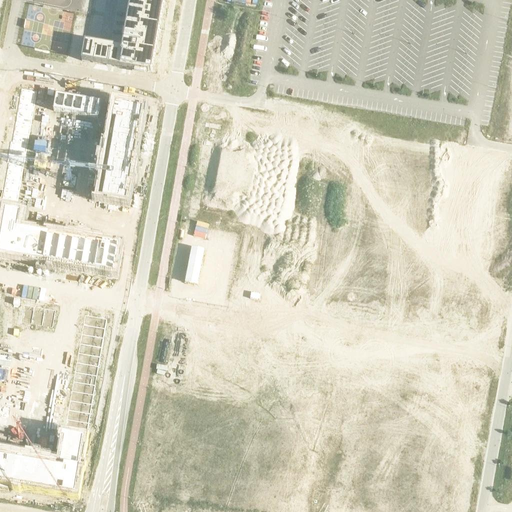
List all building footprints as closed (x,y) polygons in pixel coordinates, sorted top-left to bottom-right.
[(85,45),(82,61),(148,73),(148,72),(152,73),(164,0),(131,0),(122,52),(85,45)] [(223,0),(212,66),(230,69),(240,71),(240,70),(236,69),(248,0),(223,0)] [(328,0),(327,8),(345,11),(347,0),(346,0),(328,0)] [(438,3),(421,0),(420,0),(419,9),(437,12),(438,3)] [(437,12),(419,9),(417,19),(415,18),(415,19),(435,22),(437,12)] [(354,19),(336,16),(334,27),(352,30),(354,19)] [(435,22),(415,19),(413,29),(433,32),(435,22)] [(352,30),(334,27),(332,37),(350,40),(352,30)] [(433,32),(413,29),(411,38),(431,42),(433,32)] [(350,40),(332,37),(331,46),(348,49),(350,40)] [(431,42),(411,38),(410,48),(430,51),(431,42)] [(348,49),(331,46),(329,56),(347,59),(348,49)] [(428,61),(430,51),(410,48),(412,49),(410,58),(428,61)] [(347,59),(329,56),(327,65),(345,68),(347,59)] [(428,61),(410,58),(408,69),(418,71),(418,70),(426,71),(428,61)] [(254,117),(222,111),(230,69),(210,65),(205,96),(204,96),(203,96),(203,97),(202,97),(202,98),(201,105),(201,106),(201,107),(202,108),(203,108),(200,126),(224,130),(251,134),(254,117)] [(345,68),(327,65),(326,76),(346,79),(343,78),(345,68)] [(418,71),(416,81),(434,84),(436,73),(426,71),(418,70),(418,71)] [(346,79),(326,76),(324,86),(344,90),(346,79)] [(434,84),(416,81),(415,90),(432,93),(434,84)] [(344,90),(324,86),(322,96),(342,99),(344,90)] [(21,89),(19,98),(36,101),(37,91),(35,91),(21,89)] [(432,93),(415,90),(413,100),(431,103),(432,93)] [(57,95),(54,111),(63,113),(66,96),(57,95)] [(66,96),(63,113),(72,115),(75,98),(66,97),(66,96)] [(342,99),(322,96),(320,105),(340,109),(342,99)] [(19,98),(18,107),(34,110),(36,101),(19,98)] [(75,98),(72,115),(81,116),(84,100),(75,98)] [(84,100),(81,116),(90,118),(92,101),(84,100)] [(411,111),(429,114),(431,103),(413,100),(411,111)] [(92,101),(90,118),(99,119),(99,115),(101,103),(92,101)] [(97,197),(97,198),(107,200),(127,204),(128,196),(126,196),(128,184),(130,184),(133,170),(131,170),(133,158),(135,159),(137,146),(135,145),(137,134),(139,134),(143,110),(137,109),(116,105),(114,113),(114,116),(111,116),(97,197)] [(340,109),(320,105),(319,115),(336,118),(338,109),(340,109)] [(18,107),(16,116),(33,118),(34,110),(18,107)] [(259,110),(256,127),(267,129),(270,112),(259,110)] [(511,112),(498,110),(497,116),(502,117),(498,139),(409,123),(404,153),(511,172),(511,112)] [(270,112),(267,129),(275,131),(278,113),(270,112)] [(278,113),(275,131),(284,132),(287,115),(278,113)] [(298,117),(287,115),(284,132),(295,134),(298,117)] [(336,118),(319,115),(317,124),(335,127),(336,118)] [(16,116),(15,124),(31,127),(33,118),(16,116)] [(15,124),(13,133),(30,136),(31,127),(15,124)] [(325,137),(333,138),(335,127),(317,124),(315,138),(324,139),(325,137)] [(10,142),(28,145),(30,136),(13,133),(12,142),(10,142)] [(10,142),(8,152),(26,156),(28,145),(10,142)] [(8,152),(6,163),(24,166),(26,156),(8,152)] [(6,163),(8,164),(6,172),(23,175),(24,166),(6,163)] [(239,164),(236,182),(247,184),(250,166),(239,164)] [(250,166),(247,184),(256,185),(259,168),(250,166)] [(256,185),(266,187),(269,169),(259,168),(256,185)] [(266,187),(277,189),(280,171),(269,169),(266,187)] [(6,172),(5,181),(21,184),(23,175),(6,172)] [(307,176),(297,174),(295,188),(312,191),(314,180),(306,178),(307,176)] [(5,181),(3,190),(20,193),(21,184),(5,181)] [(311,201),(312,191),(295,188),(293,198),(311,201)] [(3,190),(2,199),(13,201),(18,202),(20,193),(3,190)] [(424,197),(421,215),(432,217),(435,199),(424,197)] [(309,211),(311,201),(293,198),(291,208),(309,211)] [(394,199),(394,201),(386,200),(384,211),(401,214),(404,201),(394,199)] [(432,217),(441,219),(444,201),(435,199),(432,217)] [(107,200),(106,210),(126,213),(125,213),(127,204),(107,200)] [(441,219),(449,220),(453,202),(444,201),(441,219)] [(460,222),(463,204),(453,202),(449,220),(460,222)] [(307,220),(309,211),(291,208),(290,217),(310,221),(310,220),(307,220)] [(106,210),(104,219),(124,223),(126,213),(106,210)] [(510,212),(493,210),(492,221),(508,224),(510,212)] [(400,224),(401,214),(384,211),(382,220),(400,224)] [(6,212),(0,247),(0,255),(44,263),(114,276),(119,248),(108,246),(109,244),(108,244),(49,233),(48,239),(18,234),(21,216),(21,215),(6,212)] [(308,230),(310,221),(290,217),(288,227),(308,230)] [(104,219),(102,229),(122,232),(124,223),(104,219)] [(398,233),(400,224),(382,220),(380,230),(398,233)] [(508,224),(492,221),(490,230),(506,232),(508,224)] [(306,240),(308,230),(288,227),(286,236),(306,240)] [(102,229),(101,239),(109,240),(120,242),(121,240),(122,232),(102,229)] [(396,242),(398,233),(380,230),(379,239),(376,238),(376,239),(396,242)] [(506,232),(490,230),(488,238),(505,241),(506,232)] [(306,240),(286,236),(285,246),(302,249),(304,240),(306,240)] [(505,241),(488,238),(487,247),(503,250),(505,241)] [(395,252),(396,242),(376,239),(375,248),(395,252)] [(283,257),(300,260),(302,249),(285,246),(283,257)] [(503,250),(487,247),(485,256),(502,259),(503,250)] [(393,263),(395,252),(375,248),(373,259),(393,263)] [(502,259),(485,256),(484,265),(500,268),(502,259)] [(290,261),(272,258),(270,269),(288,272),(290,261)] [(391,273),(393,263),(373,259),(371,270),(391,273)] [(500,268),(484,265),(482,274),(499,277),(500,268)] [(286,282),(288,272),(270,269),(269,279),(286,282)] [(389,284),(391,273),(371,270),(373,271),(371,281),(389,284)] [(497,286),(499,277),(482,274),(481,283),(497,286)] [(285,291),(286,282),(269,279),(267,288),(285,291)] [(387,293),(389,284),(371,281),(370,290),(387,293)] [(479,292),(496,295),(497,286),(481,283),(479,292)] [(275,301),(283,302),(285,291),(267,288),(265,302),(274,303),(275,301)] [(386,303),(387,293),(370,290),(368,300),(386,303)] [(384,312),(386,303),(368,300),(366,309),(384,312)] [(23,306),(20,323),(31,325),(34,307),(23,305),(23,306)] [(34,307),(31,325),(42,327),(45,309),(34,307)] [(45,309),(42,327),(53,329),(56,311),(45,309)] [(372,324),(382,326),(384,312),(366,309),(364,320),(373,322),(372,324)] [(85,315),(83,325),(106,329),(107,319),(89,316),(85,315)] [(83,325),(81,334),(104,338),(106,329),(83,325)] [(172,331),(164,329),(160,354),(162,354),(142,465),(170,470),(172,456),(189,359),(203,361),(207,337),(172,331)] [(81,334),(80,344),(102,348),(104,338),(81,334)] [(80,344),(78,353),(101,357),(102,348),(80,344)] [(227,345),(216,344),(213,361),(224,363),(227,345)] [(236,347),(227,345),(224,363),(233,365),(236,347)] [(244,349),(236,347),(233,365),(241,366),(244,349)] [(241,366),(252,368),(255,350),(244,349),(241,366)] [(78,353),(76,363),(99,367),(101,357),(78,353)] [(292,371),(294,360),(286,358),(286,356),(277,354),(275,368),(292,371)] [(76,363),(75,373),(97,376),(99,367),(76,363)] [(356,367),(354,378),(372,381),(374,370),(356,367)] [(291,380),(292,371),(275,368),(273,377),(291,380)] [(396,370),(392,388),(403,390),(406,372),(396,370)] [(406,372),(403,390),(412,391),(416,373),(406,372)] [(75,373),(73,382),(96,386),(97,376),(75,373)] [(416,373),(412,391),(422,393),(425,375),(416,373)] [(425,375),(422,393),(433,395),(436,377),(425,375)] [(291,380),(273,377),(271,388),(291,391),(289,390),(291,380)] [(354,378),(353,387),(371,390),(372,381),(354,378)] [(433,491),(431,504),(458,508),(479,393),(475,392),(477,384),(452,380),(448,404),(452,405),(436,492),(433,491)] [(73,382),(71,392),(94,396),(96,386),(73,382)] [(353,387),(351,397),(369,400),(371,390),(353,387)] [(289,402),(291,391),(271,388),(269,398),(289,402)] [(71,392),(70,401),(92,405),(94,396),(71,392)] [(351,397),(349,406),(367,409),(369,400),(351,397)] [(288,411),(289,402),(269,398),(267,408),(288,411)] [(70,401),(68,411),(91,415),(92,405),(70,401)] [(349,406),(348,416),(366,419),(367,409),(349,406)] [(286,421),(288,411),(267,408),(266,417),(286,421)] [(68,411),(66,420),(89,424),(91,415),(68,411)] [(348,416),(346,425),(364,428),(366,419),(348,416)] [(282,430),(283,421),(286,421),(266,417),(264,427),(271,428),(282,430)] [(66,420),(65,430),(81,433),(87,434),(89,424),(66,420)] [(346,425),(344,434),(362,438),(364,428),(346,425)] [(280,439),(282,430),(264,427),(263,436),(280,439)] [(344,434),(343,444),(361,447),(362,438),(344,434)] [(279,449),(280,439),(263,436),(261,446),(279,449)] [(0,483),(57,493),(58,494),(76,497),(80,470),(81,469),(79,469),(84,439),(80,439),(68,437),(68,438),(69,438),(65,464),(0,452),(0,483)] [(343,444),(341,453),(359,457),(361,447),(343,444)] [(277,458),(279,449),(261,446),(259,455),(277,458)] [(341,453),(339,463),(357,466),(359,457),(341,453)] [(275,468),(277,458),(259,455),(258,465),(275,468)] [(339,463),(338,472),(356,475),(357,466),(339,463)] [(256,476),(273,479),(275,468),(258,465),(256,476)] [(338,472),(336,482),(354,485),(356,475),(338,472)] [(139,477),(134,507),(161,511),(259,511),(264,488),(246,485),(243,501),(150,485),(151,479),(139,477)] [(336,482),(334,492),(352,496),(354,485),(336,482)] [(352,502),(350,511),(366,511),(367,504),(352,502)]
